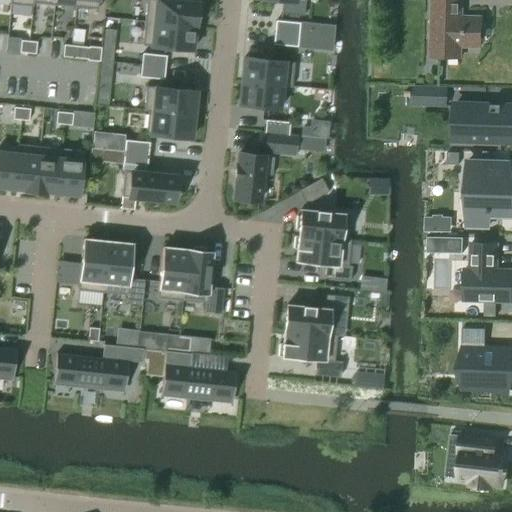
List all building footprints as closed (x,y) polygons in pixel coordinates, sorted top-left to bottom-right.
[(98,0),(75,0),(75,6),(98,9),(98,0)] [(195,27),(197,2),(173,0),(146,0),(144,21),(194,26),(194,27),(195,27)] [(431,0),(430,57),(460,58),(460,47),(479,48),(480,40),(486,37),(486,29),(480,25),(480,17),(461,17),(461,0),(431,0)] [(308,35),(309,24),(275,20),(274,32),(308,35)] [(194,26),(144,21),(142,45),(192,50),(194,27),(194,26)] [(83,42),(84,30),(73,29),(72,41),(83,42)] [(308,35),(274,32),(273,44),(307,47),(308,35)] [(28,41),(21,40),(19,52),(27,53),(28,41)] [(36,42),(28,41),(27,53),(35,54),(36,42)] [(70,57),(71,45),(63,44),(62,56),(70,57)] [(71,45),(70,57),(78,58),(79,46),(71,45)] [(102,50),(101,61),(111,62),(112,51),(102,50)] [(165,67),(166,55),(142,53),(141,65),(165,67)] [(281,85),(281,86),(291,87),(293,62),(244,57),(241,81),(281,85)] [(110,72),(111,62),(101,61),(100,71),(110,72)] [(141,65),(139,76),(163,79),(165,67),(141,65)] [(279,109),(281,86),(281,85),(241,81),(239,104),(279,109)] [(193,114),(195,91),(146,86),(143,110),(148,111),(148,110),(193,114)] [(447,106),(447,88),(413,87),(413,105),(447,106)] [(511,106),(466,105),(466,140),(511,141),(511,106)] [(20,120),(21,108),(14,107),(12,119),(20,120)] [(21,108),(20,120),(28,120),(29,108),(21,108)] [(145,134),(190,138),(193,114),(148,110),(148,111),(145,134)] [(56,111),(55,123),(63,124),(64,112),(56,111)] [(71,125),(72,113),(64,112),(63,124),(71,125)] [(264,131),(288,134),(289,122),(265,120),(264,131)] [(93,131),(91,148),(103,149),(105,132),(93,131)] [(297,135),(288,134),(264,131),(259,131),(257,152),(294,155),(297,135)] [(148,154),(149,143),(125,140),(124,151),(148,154)] [(13,188),(24,189),(24,190),(34,191),(39,146),(17,144),(16,153),(17,154),(13,188)] [(34,191),(45,192),(45,191),(56,192),(60,158),(61,158),(62,148),(39,146),(34,191)] [(90,148),(88,164),(101,165),(102,161),(123,164),(124,151),(103,149),(91,148),(90,148)] [(17,154),(16,153),(0,151),(0,186),(13,188),(17,154)] [(123,164),(146,166),(148,154),(124,151),(123,164)] [(236,164),(235,179),(233,198),(259,200),(262,174),(272,175),(273,156),(238,153),(237,164),(236,164)] [(82,160),(61,158),(60,158),(56,192),(79,195),(82,160)] [(467,163),(466,194),(468,194),(468,218),(488,219),(488,214),(511,215),(511,206),(511,190),(505,191),(505,178),(508,179),(508,164),(467,163)] [(124,170),(121,196),(174,201),(176,176),(124,170)] [(305,204),(328,191),(321,178),(298,190),(305,204)] [(298,229),(298,235),(350,240),(350,239),(345,239),(348,214),(300,209),(300,216),(296,216),(295,229),(298,229)] [(425,217),(424,231),(445,232),(445,218),(442,218),(442,216),(433,215),(433,217),(425,217)] [(348,265),(350,240),(298,235),(298,236),(294,235),(293,248),(296,248),(295,261),(325,264),(324,278),(350,281),(351,265),(348,265)] [(427,237),(427,252),(431,252),(461,253),(462,238),(431,238),(427,237)] [(77,289),(102,292),(108,241),(83,239),(77,289)] [(125,304),(141,305),(144,279),(129,278),(133,244),(108,241),(102,292),(126,295),(125,304)] [(496,244),(471,243),(470,270),(464,269),(463,300),(511,301),(511,271),(496,270),(496,244)] [(187,249),(182,300),(205,303),(204,312),(220,313),(222,288),(209,286),(212,252),(206,251),(206,248),(193,246),(193,250),(187,249)] [(157,298),(182,300),(187,249),(162,247),(157,298)] [(370,279),(358,277),(357,289),(369,291),(370,279)] [(286,304),(284,330),(336,335),(336,334),(332,334),(334,310),(346,312),(348,297),(322,294),(321,307),(286,304)] [(97,341),(99,328),(89,327),(88,340),(97,341)] [(462,328),(461,368),(472,369),(472,385),(509,386),(510,349),(484,348),(485,329),(462,328)] [(334,360),(336,335),(284,330),(282,343),(279,343),(278,356),(315,360),(314,373),(340,376),(341,361),(334,360)] [(166,348),(177,349),(178,336),(167,335),(166,348)] [(188,351),(189,338),(178,336),(177,349),(188,351)] [(56,353),(53,381),(76,383),(76,387),(101,390),(102,386),(124,388),(127,361),(141,362),(143,348),(137,348),(117,346),(103,344),(101,357),(56,353)] [(0,375),(13,376),(15,348),(0,346),(0,375)] [(165,350),(161,392),(184,394),(183,398),(209,401),(209,397),(232,399),(235,371),(190,366),(191,353),(165,350)] [(463,436),(458,479),(470,481),(470,482),(490,485),(490,483),(502,485),(504,469),(505,469),(505,465),(504,465),(506,453),(494,451),(495,439),(463,436)]
